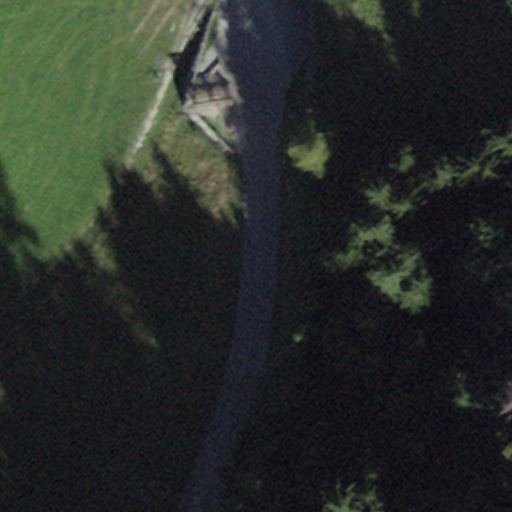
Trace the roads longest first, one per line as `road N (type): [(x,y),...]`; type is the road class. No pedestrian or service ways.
road 1 (unclassified): [(260,0),(283,152),(265,399),(229,511)]
road 2 (track): [(203,0),(134,186),(39,312),(0,348)]
